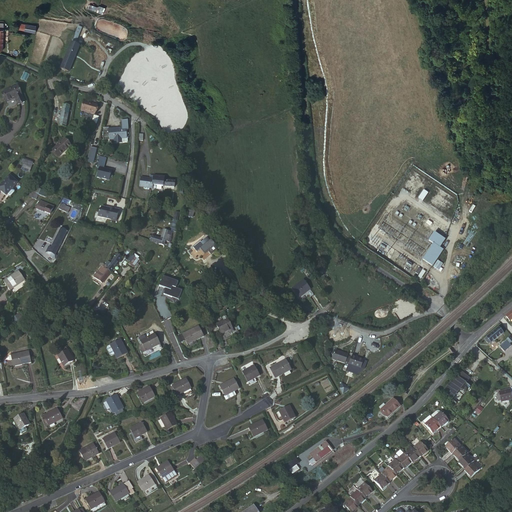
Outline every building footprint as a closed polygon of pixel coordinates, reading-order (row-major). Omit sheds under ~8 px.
[(87,9),(103,14),(105,9),(89,4),(87,9)] [(0,33),(3,34),(9,34),(10,30),(4,29),(4,27),(0,26),(0,33)] [(9,34),(3,34),(1,54),(7,55),(9,34)] [(83,50),(74,47),(71,56),(72,56),(66,73),(74,75),(80,59),(83,50)] [(16,86),(1,92),(5,102),(14,98),(15,103),(22,101),(16,86)] [(89,102),(84,101),(82,110),(96,115),(98,105),(89,102)] [(70,107),(62,105),(58,126),(66,128),(70,107)] [(109,125),(103,125),(104,138),(114,137),(122,137),(126,137),(126,126),(109,127),(109,125)] [(64,142),(52,153),(51,154),(58,160),(70,148),(64,142)] [(97,147),(91,146),(87,160),(93,162),(97,147)] [(105,157),(97,155),(97,158),(98,158),(96,166),(99,166),(97,176),(109,179),(112,175),(110,173),(111,170),(103,168),(105,157)] [(22,160),(20,165),(17,164),(13,174),(18,176),(19,174),(27,178),(30,169),(32,163),(22,160)] [(156,176),(150,175),(150,178),(140,177),(139,187),(151,189),(152,185),(155,185),(156,176)] [(16,183),(8,176),(0,185),(0,192),(5,197),(6,196),(9,198),(14,193),(11,189),(16,183)] [(163,176),(156,176),(155,185),(163,186),(163,180),(163,176)] [(34,199),(35,197),(36,195),(36,193),(39,188),(30,184),(29,190),(26,193),(25,195),(34,199)] [(47,191),(39,188),(36,193),(44,197),(47,191)] [(37,199),(35,202),(33,207),(36,209),(49,214),(51,209),(52,206),(37,199)] [(59,209),(68,213),(72,207),(62,202),(59,209)] [(113,210),(101,206),(100,210),(98,211),(97,216),(110,219),(110,220),(115,221),(118,210),(113,209),(113,210)] [(61,229),(60,231),(50,249),(52,250),(56,252),(66,232),(61,229)] [(150,241),(158,244),(163,245),(165,240),(168,241),(170,234),(167,233),(168,231),(163,229),(160,239),(152,236),(150,241)] [(203,242),(201,244),(205,250),(208,248),(210,251),(216,247),(213,243),(214,243),(210,237),(208,239),(207,237),(208,237),(206,235),(201,239),(203,242)] [(435,248),(440,253),(446,244),(437,238),(431,246),(435,248)] [(60,248),(54,261),(58,263),(66,251),(60,248)] [(444,255),(440,253),(435,248),(424,263),(433,270),(444,255)] [(70,253),(66,251),(58,263),(57,266),(61,268),(70,253)] [(53,258),(46,253),(42,257),(50,263),(53,258)] [(130,263),(134,256),(130,253),(123,264),(126,266),(129,262),(130,263)] [(101,267),(105,269),(110,273),(121,257),(116,254),(110,263),(107,261),(104,265),(103,264),(101,267)] [(54,261),(51,267),(49,269),(54,271),(57,266),(58,263),(54,261)] [(73,265),(63,278),(66,281),(76,267),(73,265)] [(100,286),(102,283),(105,279),(108,281),(111,277),(108,275),(110,273),(105,269),(101,267),(93,277),(91,279),(100,286)] [(328,273),(326,270),(324,267),(318,272),(322,277),(328,273)] [(178,275),(162,270),(159,280),(166,282),(164,288),(173,291),(173,289),(180,291),(182,283),(176,281),(178,275)] [(19,284),(12,274),(0,282),(0,285),(5,293),(19,284)] [(300,300),(310,292),(303,283),(293,291),(300,300)] [(249,301),(240,306),(241,309),(251,304),(249,301)] [(225,305),(227,309),(218,314),(224,323),(232,318),(234,321),(238,319),(236,316),(230,306),(228,303),(225,305)] [(202,314),(188,323),(194,333),(209,323),(202,314)] [(168,319),(163,321),(174,348),(179,346),(168,319)] [(504,333),(499,327),(487,337),(485,340),(488,344),(491,344),(492,343),(504,333)] [(150,333),(145,336),(147,339),(151,345),(163,338),(157,328),(150,333)] [(120,349),(123,354),(133,348),(126,337),(125,335),(115,341),(120,349)] [(120,349),(115,341),(112,343),(112,344),(116,351),(117,351),(120,349)] [(54,351),(56,355),(62,366),(72,362),(66,350),(64,346),(54,351)] [(348,353),(335,349),(332,358),(345,362),(345,360),(347,355),(348,353)] [(31,366),(28,355),(13,358),(16,369),(31,366)] [(363,359),(351,355),(351,357),(349,362),(348,364),(360,368),(363,359)] [(286,358),(270,366),(276,377),(291,369),(286,358)] [(255,364),(242,370),(247,381),(260,375),(255,364)] [(460,371),(442,392),(452,401),(456,404),(470,387),(466,384),(468,381),(470,379),(460,371)] [(174,373),(160,381),(166,390),(180,382),(174,373)] [(219,383),(225,394),(234,389),(238,387),(233,377),(219,383)] [(140,383),(128,391),(134,400),(146,393),(140,383)] [(234,389),(225,394),(226,397),(228,401),(238,396),(234,389)] [(511,392),(511,393),(510,389),(496,393),(497,395),(494,396),(496,402),(499,401),(499,402),(511,398),(511,392)] [(109,396),(99,401),(107,415),(117,409),(109,396)] [(399,403),(394,397),(392,396),(380,408),(381,409),(387,415),(399,403)] [(289,404),(279,410),(285,422),(296,417),(289,404)] [(163,406),(154,412),(162,423),(170,418),(163,406)] [(59,411),(43,415),(47,426),(62,422),(59,411)] [(440,427),(441,428),(447,422),(439,413),(437,411),(435,411),(431,415),(433,418),(433,419),(440,427)] [(433,419),(432,418),(429,416),(424,421),(426,423),(425,424),(433,433),(440,427),(433,419)] [(22,418),(11,424),(18,435),(28,429),(22,418)] [(263,418),(249,426),(254,436),(268,430),(263,418)] [(123,426),(129,436),(134,432),(140,429),(135,419),(123,426)] [(110,428),(98,434),(103,444),(115,438),(110,428)] [(320,450),(314,454),(317,459),(333,447),(330,443),(334,440),(331,436),(318,447),(320,450)] [(89,440),(76,448),(82,458),(95,450),(89,440)] [(445,449),(451,455),(452,454),(459,447),(453,440),(445,449)] [(421,458),(428,452),(420,443),(413,449),(421,458)] [(468,454),(460,446),(459,447),(452,454),(459,462),(467,455),(468,454)] [(413,464),(413,465),(421,458),(413,449),(405,456),(413,464)] [(196,451),(191,457),(197,461),(201,455),(196,451)] [(404,470),(405,471),(413,464),(405,456),(405,455),(397,461),(404,470)] [(473,462),(473,461),(467,455),(459,462),(458,463),(465,469),(473,462)] [(165,474),(166,473),(176,465),(169,456),(158,465),(165,474)] [(389,468),(397,476),(404,470),(397,461),(389,468)] [(465,469),(464,470),(470,477),(479,468),(473,462),(465,469)] [(296,464),(287,470),(291,475),(300,469),(296,464)] [(176,465),(166,473),(169,478),(179,469),(176,465)] [(389,468),(381,475),(382,475),(389,484),(397,477),(397,476),(389,468)] [(150,471),(140,479),(146,487),(157,479),(150,471)] [(383,490),(390,484),(389,484),(382,475),(375,481),(383,490)] [(124,480),(111,489),(117,498),(130,489),(124,480)] [(356,489),(357,490),(365,500),(366,499),(373,492),(364,482),(356,489)] [(102,487),(88,495),(94,505),(107,497),(102,487)] [(357,490),(349,496),(350,497),(358,507),(366,501),(365,500),(357,490)] [(349,511),(351,511),(358,507),(350,497),(343,503),(349,511)] [(254,503),(241,511),(262,511),(264,511),(261,506),(258,508),(254,503)]
